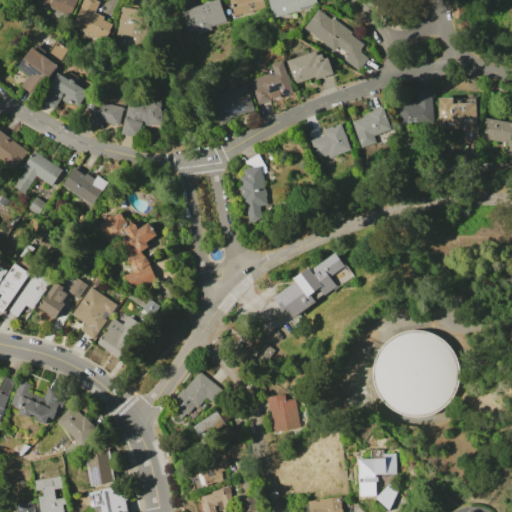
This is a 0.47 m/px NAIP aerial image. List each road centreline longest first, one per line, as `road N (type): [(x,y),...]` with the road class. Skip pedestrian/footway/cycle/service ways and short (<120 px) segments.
road 1 (residential): [(0,97),(75,140),(169,159),(219,153),(289,116),(393,79),(464,68),(511,75)]
road 2 (tertiary): [(133,422),(234,290),(290,251),(424,202),(511,200)]
road 3 (residential): [(195,342),(242,388),(276,511)]
road 4 (tertiary): [(0,344),(82,372),(133,422)]
road 5 (residential): [(197,157),(186,185),(201,266),(211,281),(234,290)]
road 6 (residential): [(234,290),(216,178),(197,157)]
road 7 (residential): [(511,279),(464,300),(451,318),(467,329),(511,328)]
